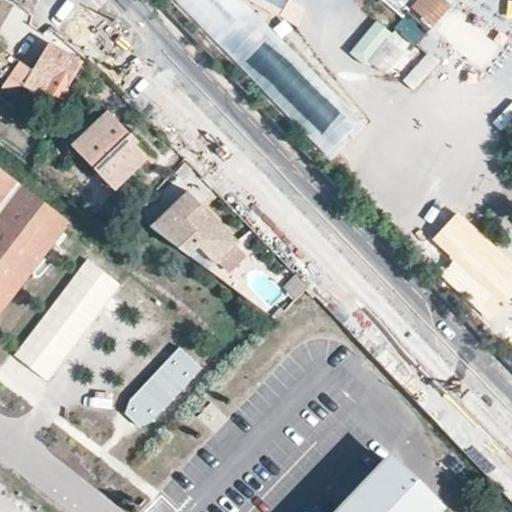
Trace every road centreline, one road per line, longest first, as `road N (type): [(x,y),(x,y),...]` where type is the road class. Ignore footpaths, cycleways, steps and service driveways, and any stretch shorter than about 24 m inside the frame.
road 1 (residential): [(511,411),(111,0)]
road 2 (unknown): [(307,4),(468,132)]
